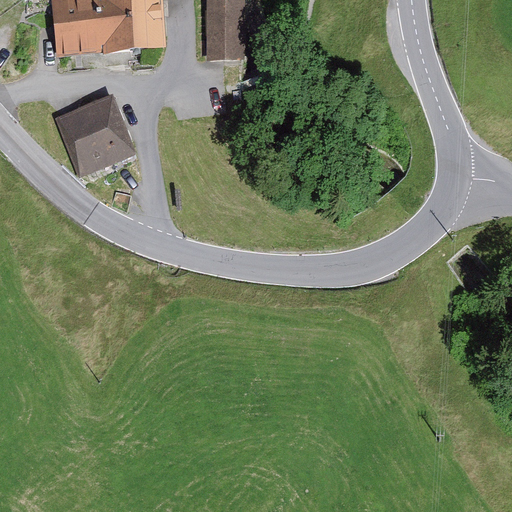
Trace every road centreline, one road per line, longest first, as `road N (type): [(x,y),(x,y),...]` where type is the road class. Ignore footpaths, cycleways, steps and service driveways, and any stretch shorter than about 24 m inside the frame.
road 1 (tertiary): [(455,176),(443,213),(386,258),(314,272),(255,268),(202,259),(108,223),(0,126)]
road 2 (tertiary): [(412,0),(455,176)]
